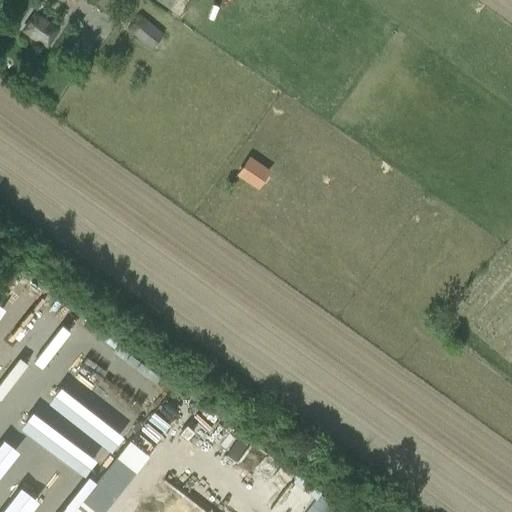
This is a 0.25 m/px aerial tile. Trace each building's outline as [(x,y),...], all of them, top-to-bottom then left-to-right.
[(157,0),(170,8),(175,0),(157,0)] [(57,28),(34,13),(23,29),(46,44),(57,28)] [(163,33),(140,13),(127,28),(151,48),(163,33)] [(272,168),(254,154),(250,159),(249,158),(237,175),(257,189),(272,168)] [(39,363),(66,327),(56,320),(29,355),(39,363)] [(0,392),(26,359),(15,351),(0,371),(0,392)] [(53,382),(39,399),(104,450),(118,433),(53,382)] [(174,385),(155,407),(167,417),(186,396),(174,385)] [(76,475),(90,457),(26,406),(12,424),(76,475)] [(91,480),(79,472),(47,511),(96,511),(146,448),(127,433),(91,480)] [(0,462),(11,447),(0,439),(0,462)]
